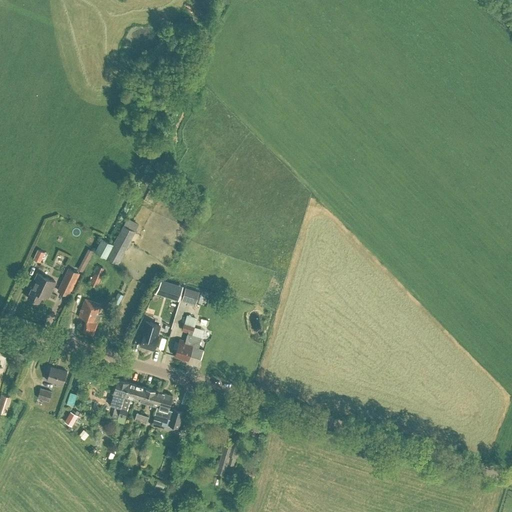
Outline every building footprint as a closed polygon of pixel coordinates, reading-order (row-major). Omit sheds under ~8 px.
[(144,193),(152,177),(147,174),(139,190),(144,193)] [(119,263),(139,223),(127,217),(114,243),(102,237),(95,251),(119,263)] [(44,251),(38,248),(33,258),(40,261),(44,251)] [(98,265),(90,283),(96,285),(104,267),(98,265)] [(80,272),(68,267),(57,290),(69,296),(80,272)] [(42,295),(48,298),(56,281),(37,272),(30,286),(32,287),(27,298),(39,303),(42,295)] [(161,278),(155,292),(171,297),(176,283),(161,278)] [(185,287),(182,298),(195,302),(198,290),(185,287)] [(118,291),(113,300),(119,303),(123,294),(118,291)] [(78,315),(80,316),(85,318),(81,330),(82,330),(94,334),(101,314),(99,313),(102,303),(86,298),(84,297),(78,315)] [(160,309),(172,314),(176,304),(165,299),(160,309)] [(140,334),(143,335),(140,344),(154,348),(158,334),(160,325),(144,320),(140,334)] [(184,322),(182,329),(188,331),(188,332),(192,333),(192,332),(194,326),(194,325),(184,322)] [(202,335),(205,327),(197,324),(194,332),(202,335)] [(199,347),(202,336),(192,333),(188,332),(186,340),(180,338),(179,341),(177,349),(175,355),(189,359),(193,345),(199,347)] [(63,384),(67,370),(51,366),(47,379),(63,384)] [(84,374),(82,381),(89,383),(91,376),(84,374)] [(118,378),(114,393),(110,404),(115,405),(113,412),(120,414),(129,381),(118,378)] [(129,381),(120,414),(124,415),(126,409),(130,397),(136,399),(140,385),(129,381)] [(146,402),(151,388),(140,385),(136,399),(146,402)] [(40,387),(37,397),(49,400),(52,390),(40,387)] [(155,414),(162,391),(151,388),(146,402),(157,405),(154,414),(155,414)] [(162,391),(155,414),(170,419),(168,424),(179,427),(184,411),(173,408),(172,410),(168,409),(173,394),(162,391)] [(67,403),(73,405),(76,394),(70,392),(67,403)] [(11,397),(10,397),(2,394),(0,400),(0,412),(5,414),(11,397)] [(262,415),(264,410),(254,407),(252,412),(248,411),(246,417),(248,417),(245,426),(260,431),(265,416),(262,415)] [(70,410),(67,416),(74,420),(77,414),(70,410)] [(224,443),(215,472),(224,474),(227,462),(233,464),(241,435),(233,433),(230,445),(224,443)] [(139,472),(136,481),(144,484),(147,475),(139,472)] [(128,485),(131,477),(125,474),(122,482),(128,485)] [(144,496),(143,503),(155,504),(156,497),(144,496)]
